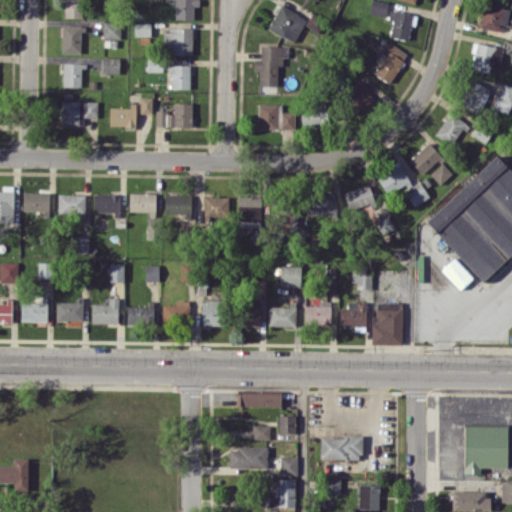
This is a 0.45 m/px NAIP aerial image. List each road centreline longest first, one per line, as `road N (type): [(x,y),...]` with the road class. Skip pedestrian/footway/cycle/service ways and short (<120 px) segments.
road 1 (residential): [(0,157),(301,161),(355,151),(416,105),(437,63),(451,0)]
road 2 (tertiary): [(0,363),(511,369)]
road 3 (residential): [(232,0),(226,161)]
road 4 (residential): [(29,0),(28,158)]
road 5 (residential): [(190,365),(190,511)]
road 6 (residential): [(415,368),(416,511)]
